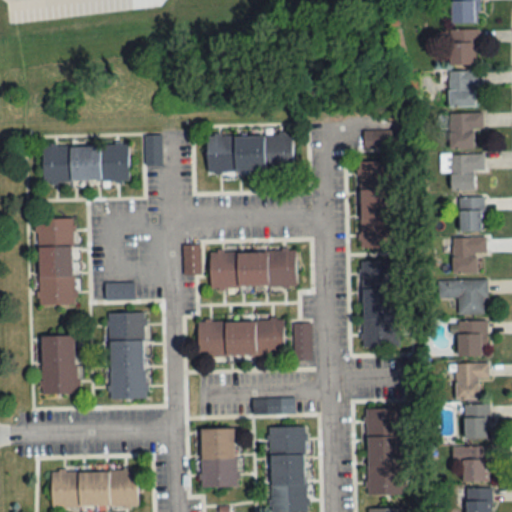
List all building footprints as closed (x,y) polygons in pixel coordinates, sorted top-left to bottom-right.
[(451,0),(451,23),(480,23),(479,0),(451,0)] [(450,29),(450,64),(479,64),(479,29),(450,29)] [(449,106),(475,106),(475,85),(482,85),(482,70),(448,70),(449,106)] [(448,113),(448,148),(481,148),(481,113),(448,113)] [(401,146),(401,130),(363,130),(363,146),(401,146)] [(293,171),(293,133),(207,134),(207,172),(293,171)] [(128,144),(42,144),(42,181),(129,181),(128,144)] [(485,169),(485,153),(451,153),(450,190),(475,190),(475,169),(485,169)] [(395,161),(359,161),(360,248),(396,248),(395,161)] [(484,231),(484,196),(459,196),(459,231),(484,231)] [(38,305),(75,304),(73,218),(37,219),(38,305)] [(477,273),(477,252),(486,252),(486,237),(451,237),(451,273),(477,273)] [(210,288),(296,287),(296,250),(210,251),(210,288)] [(361,260),(361,284),(398,284),(398,260),(361,260)] [(487,279),(438,279),(438,297),(458,297),(458,314),(487,314),(487,279)] [(104,299),(135,299),(135,282),(104,282),(104,299)] [(362,346),(399,346),(398,287),(362,288),(362,346)] [(108,312),(108,336),(145,336),(145,312),(108,312)] [(283,320),(198,320),(198,357),(284,356),(283,320)] [(458,356),(487,356),(487,320),(458,320),(458,356)] [(42,394),(76,393),(75,336),(41,336),(42,394)] [(110,398),(145,398),(145,341),(110,341),(110,398)] [(455,363),(455,398),(479,398),(479,378),(489,378),(489,363),(455,363)] [(490,438),(490,405),(464,405),(464,438),(490,438)] [(402,408),(366,408),(367,494),(403,494),(402,408)] [(270,511),(307,511),(305,426),(268,427),(270,511)] [(237,487),(236,429),(200,429),(201,487),(237,487)] [(463,482),(491,482),(491,446),(453,446),(453,460),(463,460),(463,482)] [(137,470),(51,470),(51,508),(137,508),(137,470)] [(491,511),(491,488),(466,488),(465,511),(491,511)]
